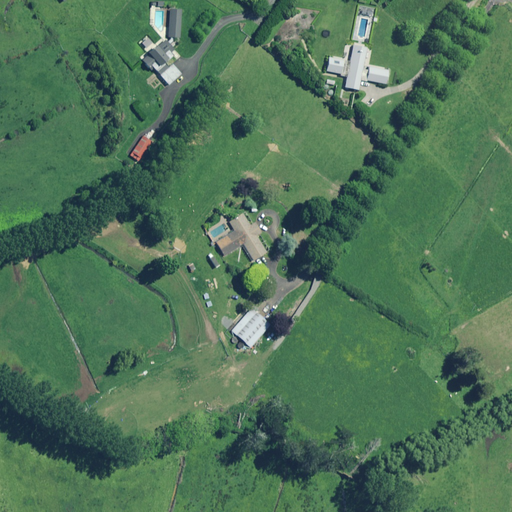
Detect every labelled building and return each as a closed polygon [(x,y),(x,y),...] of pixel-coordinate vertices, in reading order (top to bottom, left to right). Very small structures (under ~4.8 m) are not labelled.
[(179,10),(168,9),(167,14),(164,14),(164,27),(167,27),(167,37),(178,38),(179,10)] [(168,60),(173,56),(167,49),(169,47),(164,41),(157,47),(156,46),(147,54),(151,58),(147,62),(167,86),(181,74),(172,64),(168,68),(165,63),(168,60)] [(360,80),(388,85),(390,75),(387,75),(388,70),(368,67),(368,71),(361,70),(365,45),(355,44),(355,46),(346,45),(344,60),(327,57),(325,71),(339,74),(339,76),(346,77),(344,88),(358,90),(360,80)] [(150,142),(141,136),(129,156),(137,162),(150,142)] [(249,225),(242,214),(228,223),(234,231),(215,243),(224,256),(241,245),(251,261),(266,252),(255,236),(261,233),(254,222),(249,225)] [(269,326),(250,309),(230,331),(249,348),(269,326)]
